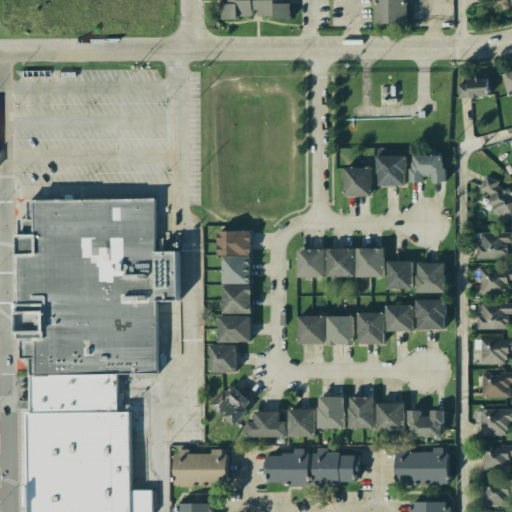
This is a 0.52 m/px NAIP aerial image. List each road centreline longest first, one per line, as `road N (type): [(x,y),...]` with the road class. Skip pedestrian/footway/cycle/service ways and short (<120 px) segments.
road 1 (residential): [(0,50),(478,48),(511,41)]
road 2 (residential): [(320,48),(321,222),(285,234),(277,252),(280,370),(428,371)]
